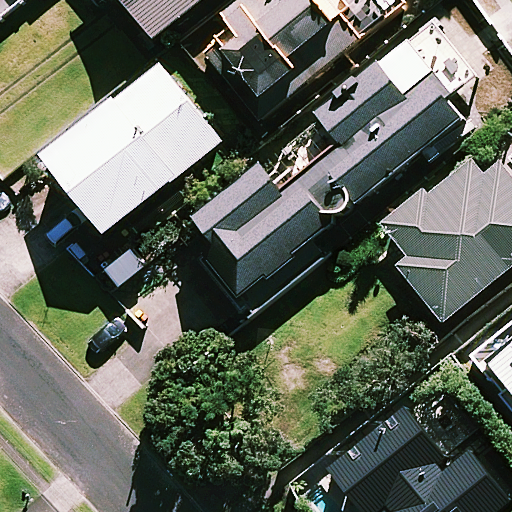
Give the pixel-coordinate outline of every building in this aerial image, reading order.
[(130,0),(161,37),(205,0),(130,0)] [(406,3),(403,0),(236,0),(184,43),(207,70),(218,61),(256,107),(266,119),(406,3)] [(259,313),(310,273),(336,252),(321,233),(468,117),(453,98),(476,80),(433,26),(325,112),(349,142),(289,190),(268,163),(201,215),(222,241),(210,251),(259,313)] [(226,140),(163,62),(49,153),(111,231),(226,140)] [(485,175),(474,161),(433,195),(428,189),(385,224),(411,256),(401,265),(448,321),(511,268),(511,171),(502,160),(485,175)] [(511,356),(491,373),(511,399),(511,356)] [(357,511),(504,511),(506,511),(468,462),(454,473),(412,419),(333,480),(357,511)]
